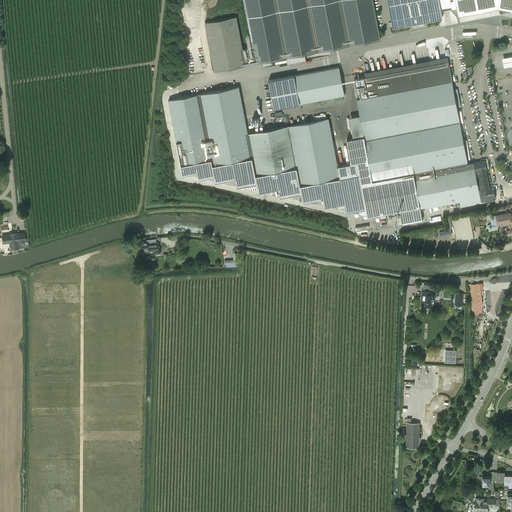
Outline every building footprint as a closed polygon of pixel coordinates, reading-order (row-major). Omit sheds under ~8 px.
[(243,0),(252,46),(242,48),(243,49),(246,64),(254,63),(286,56),(288,63),(306,60),(304,53),(340,46),(380,39),(373,0),(243,0)] [(388,0),(393,25),(442,16),(441,8),(439,0),(388,0)] [(511,0),(439,0),(441,8),(457,5),(458,13),(498,5),(511,7),(511,0)] [(236,16),(205,22),(214,70),(246,64),(243,49),(242,48),(236,16)] [(511,55),(503,57),(504,66),(511,64),(511,55)] [(361,98),(357,99),(364,136),(373,180),(405,174),(414,172),(468,163),(467,162),(452,81),(448,61),(365,77),(369,97),(368,97),(361,98)] [(339,67),(269,80),(274,108),(344,95),(339,67)] [(364,77),(354,79),(357,95),(360,94),(361,98),(368,97),(364,77)] [(239,86),(168,100),(181,165),(183,174),(198,172),(199,178),(214,176),(215,182),(236,178),(237,186),(257,182),(259,192),(279,188),(280,196),(301,192),(303,202),(323,198),(324,207),(332,205),(332,208),(335,209),(345,207),(346,212),(366,208),(357,162),(351,163),(338,165),(329,118),(248,133),(239,86)] [(364,136),(347,139),(351,163),(357,162),(366,208),(367,217),(400,211),(403,224),(422,220),(420,208),(421,208),(420,204),(418,194),(416,183),(414,172),(405,174),(373,180),(364,136)] [(468,163),(414,172),(416,183),(418,194),(420,204),(421,208),(442,204),(460,201),(461,206),(492,201),(491,199),(495,198),(493,189),(490,190),(484,160),(474,162),(468,163)] [(507,234),(511,233),(511,224),(511,221),(510,212),(491,216),(494,228),(506,226),(506,229),(504,230),(504,232),(504,233),(505,233),(505,234),(506,234),(507,234)] [(29,247),(28,237),(25,237),(25,232),(17,233),(8,234),(1,235),(2,244),(10,243),(10,249),(29,247)] [(148,241),(142,242),(143,250),(144,250),(144,252),(155,251),(155,254),(160,253),(159,247),(158,247),(158,243),(148,244),(148,241)] [(482,288),(482,283),(470,284),(472,314),(473,314),(473,324),(477,324),(477,314),(482,313),(481,288),(482,288)] [(429,307),(429,306),(433,306),(434,295),(430,295),(430,291),(422,291),(421,300),(425,300),(425,305),(425,306),(429,307)] [(463,293),(455,292),(454,305),(462,306),(463,293)] [(445,350),(444,362),(455,363),(456,350),(445,350)] [(406,435),(419,435),(420,422),(411,422),(411,418),(407,418),(406,435)] [(419,448),(419,435),(406,435),(406,447),(419,448)] [(504,475),(505,472),(497,471),(497,472),(494,472),(493,480),(496,480),(504,480),(504,475)] [(482,476),(479,476),(479,482),(482,482),(482,485),(490,485),(490,488),(489,488),(488,491),(493,491),(493,480),(494,472),(493,472),(493,477),(490,477),(490,476),(482,476)] [(466,490),(466,500),(476,491),(466,490)] [(475,503),(473,505),(475,507),(475,511),(487,511),(488,506),(494,506),(495,499),(487,498),(487,499),(483,499),(483,498),(476,498),(476,500),(475,499),(475,503)]
